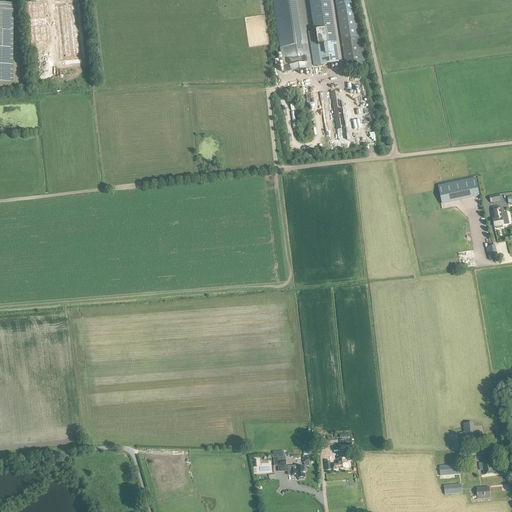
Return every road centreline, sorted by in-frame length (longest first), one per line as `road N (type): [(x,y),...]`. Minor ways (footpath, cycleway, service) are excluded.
road 1 (track): [(395,156),(0,201)]
road 2 (unclassified): [(148,511),(127,448),(0,459)]
road 3 (track): [(333,0),(349,97),(361,105),(375,158)]
road 4 (track): [(395,156),(361,0)]
